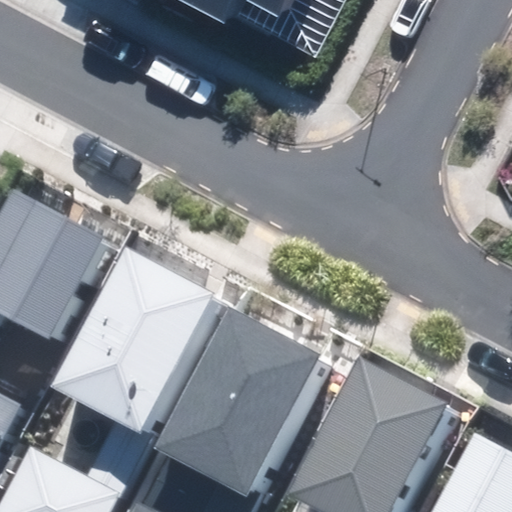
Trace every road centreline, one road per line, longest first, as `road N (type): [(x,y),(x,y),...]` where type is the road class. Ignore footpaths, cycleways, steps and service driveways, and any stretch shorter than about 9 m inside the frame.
road 1 (residential): [(373,226),(32,51)]
road 2 (residential): [(373,226),(491,0)]
road 3 (residential): [(511,300),(373,226)]
